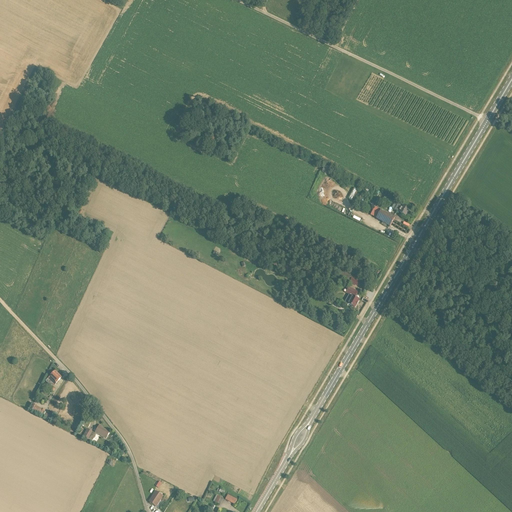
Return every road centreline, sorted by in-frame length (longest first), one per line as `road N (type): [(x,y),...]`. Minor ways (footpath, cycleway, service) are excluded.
road 1 (primary): [(314,414),(487,119)]
road 2 (unclassified): [(487,119),(238,0)]
road 3 (unclassified): [(56,358),(122,439),(147,511)]
road 4 (track): [(411,248),(511,325)]
